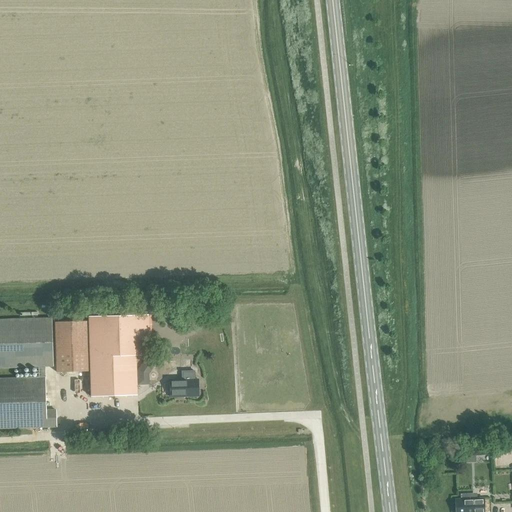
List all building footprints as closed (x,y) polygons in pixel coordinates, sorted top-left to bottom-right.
[(152,355),(151,315),(91,316),(93,396),(139,395),(138,355),(152,355)] [(0,367),(53,366),(51,319),(0,320),(0,367)] [(55,322),(56,373),(90,372),(89,321),(55,322)] [(152,385),(152,375),(160,367),(151,358),(140,370),(140,385),(152,385)] [(0,379),(0,428),(56,427),(56,411),(46,411),(45,378),(0,379)] [(170,397),(198,396),(198,380),(169,380),(170,397)] [(455,511),(480,511),(480,499),(455,500),(455,511)]
